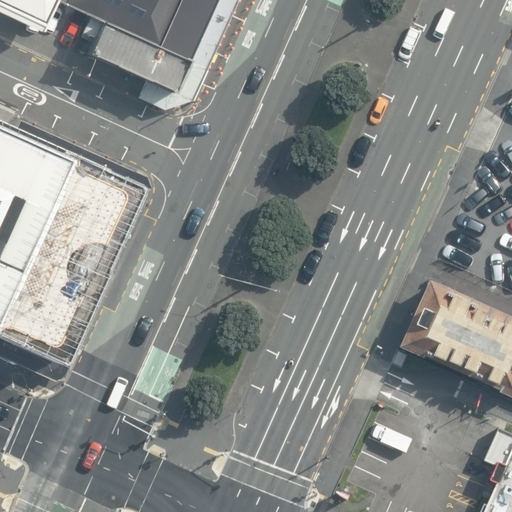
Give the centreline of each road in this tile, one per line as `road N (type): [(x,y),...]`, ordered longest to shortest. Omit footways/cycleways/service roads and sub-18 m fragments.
road 1 (primary): [(476,0),(247,511)]
road 2 (primary): [(80,457),(208,165)]
road 3 (unclassified): [(0,69),(208,165)]
road 4 (primary): [(208,165),(282,0)]
road 5 (trunk): [(80,457),(201,511)]
